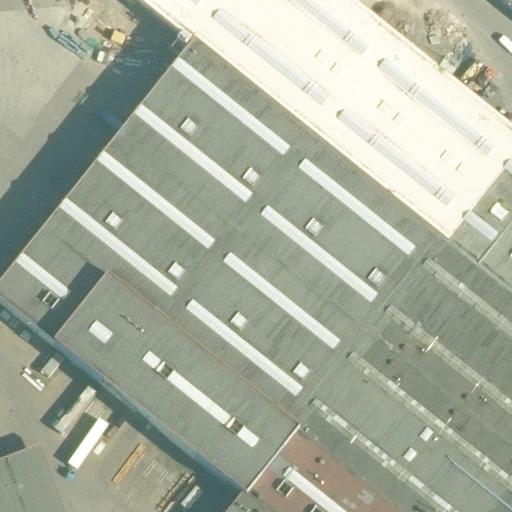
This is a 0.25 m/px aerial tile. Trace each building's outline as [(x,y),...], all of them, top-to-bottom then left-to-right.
[(96,33),(127,0),(80,0),(82,2),(80,4),(95,19),(89,26),(96,33)] [(511,0),(496,0),(511,12),(511,0)] [(452,61),(460,52),(416,15),(409,24),(452,61)] [(0,288),(0,305),(227,486),(278,421),(294,434),(443,245),(403,212),(194,44),(0,288)] [(431,86),(438,77),(396,44),(389,53),(431,86)] [(387,57),(379,65),(419,101),(426,93),(387,57)] [(511,511),(511,159),(443,245),(294,434),(278,421),(227,486),(242,499),(231,511),(511,511)] [(0,463),(0,511),(62,511),(39,449),(0,463)] [(122,490),(142,511),(150,511),(154,509),(141,494),(159,477),(147,465),(122,490)]
